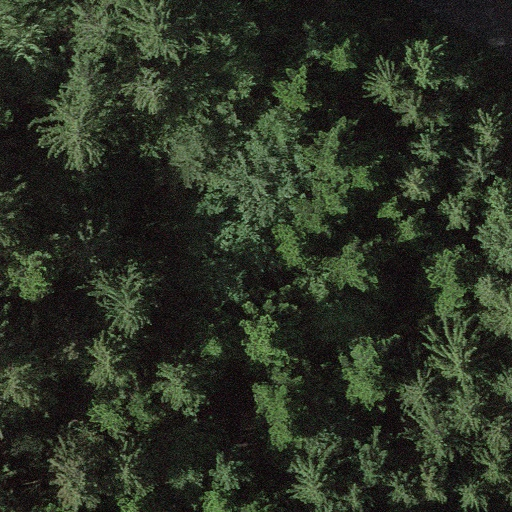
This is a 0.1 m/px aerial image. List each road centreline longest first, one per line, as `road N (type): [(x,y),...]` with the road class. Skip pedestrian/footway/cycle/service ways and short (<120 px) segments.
road 1 (track): [(95,0),(135,112),(209,399),(222,511)]
road 2 (track): [(0,497),(176,511)]
